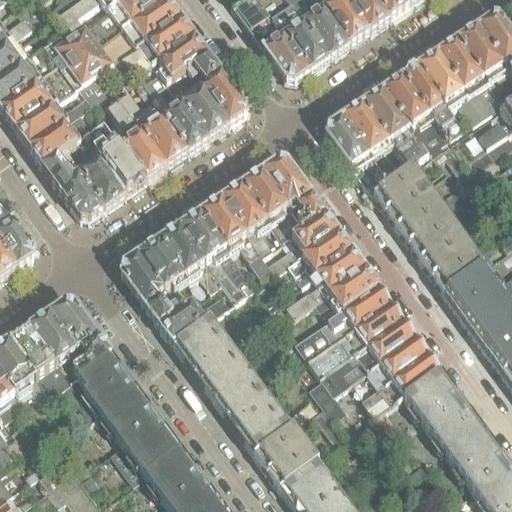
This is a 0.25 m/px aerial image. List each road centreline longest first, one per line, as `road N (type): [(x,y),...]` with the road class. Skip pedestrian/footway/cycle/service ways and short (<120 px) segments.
road 1 (residential): [(284,130),(511,440)]
road 2 (residential): [(252,511),(76,274)]
road 3 (residential): [(76,274),(284,130)]
road 4 (residential): [(284,130),(487,0)]
road 5 (residential): [(284,130),(188,0)]
road 6 (residential): [(0,168),(76,274)]
